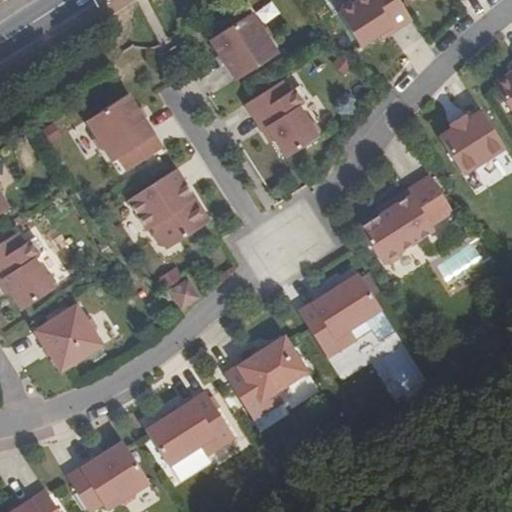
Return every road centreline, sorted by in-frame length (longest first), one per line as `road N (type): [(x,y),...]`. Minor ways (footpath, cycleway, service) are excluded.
road 1 (residential): [(273,252),(444,63),(511,4)]
road 2 (residential): [(21,419),(124,376),(273,252)]
road 3 (residential): [(273,252),(169,96)]
